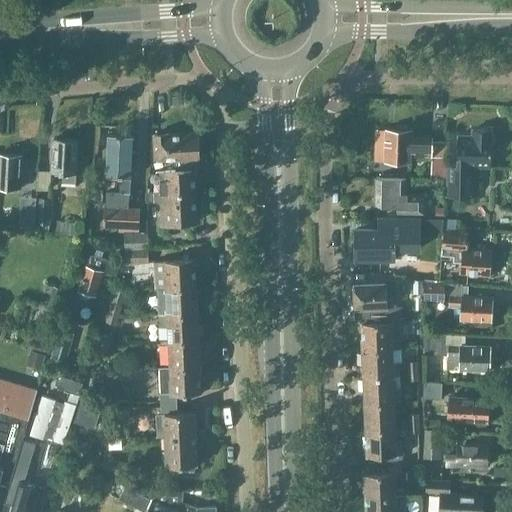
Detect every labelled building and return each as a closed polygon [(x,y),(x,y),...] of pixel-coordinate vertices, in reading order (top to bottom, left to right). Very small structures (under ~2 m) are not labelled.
[(185,104),(184,95),(173,95),(174,104),(185,104)] [(431,179),(445,179),(443,179),(445,142),(434,142),(434,137),(412,136),(412,131),(386,130),(385,162),(412,163),(412,157),(432,157),(431,179)] [(446,197),(460,197),(473,198),(474,167),(491,167),(492,137),(491,137),(491,130),(473,130),(472,135),(457,135),(456,165),(447,166),(446,197)] [(198,133),(154,135),(156,163),(175,161),(175,159),(199,158),(199,148),(198,133)] [(119,233),(124,233),(139,233),(140,209),(129,208),(129,195),(130,195),(131,178),(132,178),(134,136),(108,135),(106,177),(120,178),(120,194),(107,193),(106,207),(105,207),(103,228),(119,230),(119,233)] [(53,140),(52,173),(55,173),(62,173),(61,184),(76,185),(78,141),(53,140)] [(0,188),(19,189),(20,189),(22,156),(10,155),(0,154),(0,188)] [(164,180),(160,181),(160,193),(195,191),(194,161),(200,161),(199,158),(175,159),(175,161),(176,170),(164,171),(164,180)] [(408,179),(400,178),(376,178),(376,207),(397,207),(397,214),(425,215),(425,194),(408,194),(408,179)] [(160,193),(147,194),(147,203),(161,202),(161,210),(157,211),(158,225),(182,224),(197,223),(195,196),(195,192),(195,191),(160,193)] [(34,197),(33,223),(32,231),(49,232),(49,224),(50,198),(34,197)] [(434,208),(434,217),(443,217),(443,208),(434,208)] [(421,252),(421,237),(443,236),(443,230),(443,226),(443,217),(434,217),(420,217),(377,217),(378,230),(356,230),(356,259),(402,258),(402,251),(421,252)] [(444,219),(443,230),(454,231),(455,220),(444,219)] [(454,231),(443,230),(443,236),(442,252),(454,253),(453,262),(462,264),(461,273),(490,276),(492,251),(467,249),(468,232),(454,231)] [(124,233),(125,251),(149,249),(148,239),(148,233),(139,233),(124,233)] [(90,254),(86,267),(79,291),(81,292),(78,300),(91,304),(94,297),(97,298),(104,272),(111,274),(114,262),(101,258),(103,251),(97,249),(95,256),(90,254)] [(149,249),(125,251),(126,265),(150,265),(149,249)] [(154,289),(165,289),(196,287),(195,259),(164,261),(164,262),(151,263),(151,275),(153,276),(154,289)] [(425,301),(445,301),(445,284),(425,283),(425,301)] [(357,323),(362,323),(372,323),(372,316),(398,314),(400,314),(394,314),(393,307),(389,307),(388,284),(354,285),(355,310),(357,310),(357,323)] [(165,289),(166,315),(197,313),(196,287),(165,289)] [(108,314),(117,317),(125,291),(115,291),(108,314)] [(493,298),(450,295),(449,308),(462,308),(461,320),(491,322),(493,298)] [(167,328),(168,341),(198,340),(197,313),(166,315),(166,316),(158,316),(159,328),(167,328)] [(115,325),(117,317),(108,314),(106,323),(115,325)] [(363,343),(363,350),(392,349),(393,350),(400,350),(400,337),(392,337),(391,323),(398,323),(398,314),(372,316),(372,323),(362,323),(363,343)] [(40,318),(34,338),(48,342),(54,322),(40,318)] [(58,329),(50,357),(53,358),(57,359),(64,361),(66,362),(70,351),(74,334),(58,329)] [(446,370),(456,370),(490,371),(490,347),(460,346),(460,347),(449,346),(445,346),(446,334),(424,334),(424,356),(446,356),(446,370)] [(102,335),(100,343),(110,346),(112,338),(102,335)] [(168,341),(169,367),(200,366),(198,340),(168,341)] [(110,346),(100,343),(97,352),(107,355),(110,346)] [(363,350),(364,377),(394,376),(394,374),(399,374),(399,362),(393,362),(393,350),(392,349),(363,350)] [(31,351),(28,363),(42,367),(46,355),(31,351)] [(407,363),(408,372),(418,371),(418,375),(419,374),(419,362),(407,363)] [(169,367),(170,393),(160,394),(161,405),(177,404),(177,394),(201,393),(200,366),(169,367)] [(418,371),(408,372),(408,382),(420,381),(419,374),(418,375),(418,371)] [(93,373),(93,389),(104,388),(103,372),(93,373)] [(364,377),(365,403),(395,402),(401,402),(400,388),(394,388),(394,376),(364,377)] [(38,389),(0,377),(0,479),(11,482),(38,389)] [(424,383),(423,397),(442,398),(442,394),(442,383),(424,383)] [(82,398),(74,422),(95,429),(103,405),(82,398)] [(457,418),(457,420),(487,422),(489,400),(449,398),(448,418),(457,418)] [(365,403),(366,430),(396,428),(395,402),(365,403)] [(164,437),(165,444),(195,442),(194,413),(178,414),(177,404),(161,405),(161,415),(156,416),(158,438),(164,437)] [(129,409),(120,406),(116,420),(126,422),(129,409)] [(408,415),(409,428),(409,425),(419,424),(419,427),(421,427),(420,414),(408,415)] [(434,428),(435,419),(426,419),(426,428),(434,428)] [(409,428),(409,434),(421,433),(421,427),(419,427),(419,424),(409,425),(409,428)] [(396,428),(366,430),(367,457),(387,456),(394,456),(403,455),(402,443),(397,443),(396,428)] [(424,459),(441,460),(443,430),(425,430),(424,459)] [(108,440),(109,450),(121,450),(121,439),(108,440)] [(195,442),(165,444),(166,467),(179,466),(179,472),(197,471),(195,442)] [(488,445),(459,443),(458,453),(448,453),(447,464),(487,466),(488,445)] [(126,477),(129,463),(105,460),(102,474),(126,477)] [(495,468),(494,476),(506,476),(507,468),(495,468)] [(365,475),(366,498),(397,497),(397,496),(396,480),(407,479),(407,473),(365,475)] [(483,502),(483,496),(483,493),(450,491),(451,481),(427,480),(426,494),(440,494),(438,511),(482,511),(484,511),(485,502),(483,502)] [(146,511),(147,511),(153,499),(124,486),(118,499),(146,511)] [(157,488),(153,499),(181,511),(216,511),(217,507),(197,508),(183,502),(184,490),(157,488)] [(87,511),(93,495),(74,489),(66,511),(87,511)] [(397,497),(398,511),(406,511),(406,496),(397,496),(397,497)] [(397,511),(398,511),(397,497),(366,498),(366,511),(397,511)] [(181,511),(153,499),(152,500),(147,511),(181,511)]
